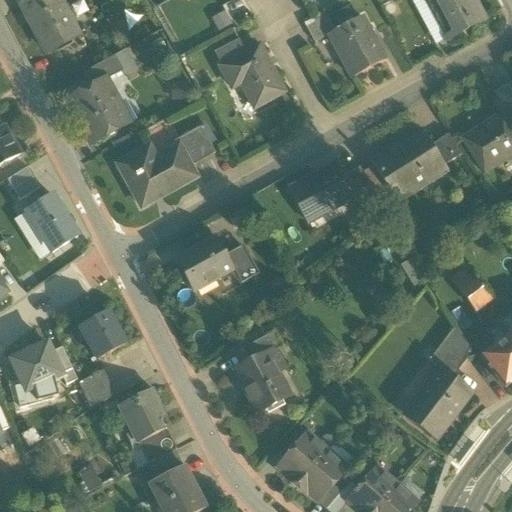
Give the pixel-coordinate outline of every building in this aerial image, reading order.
[(30,0),(20,6),(46,54),(79,37),(59,0),(30,0)] [(412,0),(411,1),(435,46),(446,40),(423,0),(412,0)] [(424,0),(446,40),(483,20),(472,0),(424,0)] [(225,13),(212,20),(218,33),(231,27),(225,13)] [(303,25),(314,45),(327,37),(333,34),(322,15),(303,25)] [(327,37),(351,80),(385,62),(361,19),(333,34),(327,37)] [(122,22),(109,28),(117,44),(130,37),(122,22)] [(213,55),(221,69),(246,55),(238,42),(213,55)] [(240,86),(253,111),(284,94),(259,48),(246,55),(221,69),(220,70),(231,91),(240,86)] [(115,57),(123,73),(121,74),(123,77),(137,70),(127,51),(115,57)] [(83,75),(91,89),(106,81),(106,82),(121,74),(123,73),(115,57),(83,75)] [(80,125),(89,142),(103,135),(104,136),(108,139),(114,135),(115,130),(114,129),(125,123),(111,98),(114,96),(106,82),(106,81),(91,89),(71,100),(79,116),(80,116),(84,122),(80,125)] [(511,82),(494,93),(506,112),(511,108),(511,82)] [(185,84),(171,84),(172,102),(186,102),(185,84)] [(461,140),(484,176),(511,157),(511,132),(501,115),(461,140)] [(0,167),(20,155),(4,128),(0,130),(0,167)] [(179,148),(191,168),(215,155),(200,129),(174,143),(178,149),(179,148)] [(389,191),(391,194),(420,175),(427,186),(448,172),(445,167),(431,146),(422,133),(395,150),(394,149),(371,164),(374,168),(389,191)] [(431,146),(445,167),(461,156),(448,135),(431,146)] [(118,167),(142,209),(196,179),(191,168),(179,148),(178,149),(152,163),(146,152),(118,167)] [(288,191),(307,225),(308,224),(305,220),(332,205),(334,209),(354,199),(342,178),(335,165),(288,191)] [(27,168),(7,181),(13,192),(33,179),(27,168)] [(389,191),(374,168),(363,175),(376,196),(378,199),(389,191)] [(354,199),(358,206),(376,196),(363,175),(359,169),(342,178),(354,199)] [(420,175),(391,194),(398,205),(427,186),(420,175)] [(33,179),(13,192),(19,202),(39,189),(33,179)] [(52,196),(26,213),(52,254),(78,237),(52,196)] [(305,220),(308,224),(334,209),(332,205),(305,220)] [(230,222),(235,233),(256,221),(250,211),(230,222)] [(52,254),(26,213),(13,221),(39,262),(52,254)] [(176,263),(194,295),(233,272),(226,260),(214,241),(176,263)] [(236,271),(243,284),(257,276),(243,251),(229,258),(236,271)] [(229,258),(226,260),(233,272),(233,273),(236,271),(229,258)] [(414,258),(400,266),(413,288),(427,280),(414,258)] [(452,281),(461,292),(472,284),(463,272),(452,281)] [(475,281),(472,284),(461,292),(475,311),(489,300),(475,281)] [(81,330),(97,361),(125,347),(108,315),(81,330)] [(511,315),(498,326),(507,337),(511,332),(511,315)] [(441,370),(452,379),(467,361),(468,347),(456,327),(452,332),(429,362),(441,371),(441,370)] [(241,352),(248,364),(265,355),(266,357),(276,352),(282,349),(274,335),(241,352)] [(511,344),(507,337),(480,357),(505,389),(511,382),(511,344)] [(51,354),(47,345),(11,362),(22,386),(26,394),(34,390),(54,381),(62,377),(51,354)] [(62,349),(51,354),(62,377),(66,387),(77,381),(62,349)] [(286,371),(276,352),(266,357),(276,376),(286,371)] [(233,372),(257,416),(289,399),(276,376),(266,357),(265,355),(248,364),(233,372)] [(408,413),(438,436),(471,393),(452,379),(441,370),(441,371),(408,413)] [(79,386),(90,409),(116,396),(104,373),(103,373),(79,386)] [(52,400),(58,398),(54,381),(34,390),(37,403),(52,400)] [(14,388),(20,410),(53,401),(52,400),(37,403),(34,390),(26,394),(22,386),(14,388)] [(133,433),(139,445),(166,432),(157,414),(162,411),(152,393),(132,403),(132,404),(118,411),(129,432),(133,433)] [(289,439),(298,447),(307,437),(313,430),(304,422),(289,439)] [(139,445),(149,464),(174,452),(176,451),(166,432),(139,445)] [(278,470),(298,487),(326,453),(307,437),(298,447),(278,470)] [(335,444),(326,453),(346,470),(354,461),(335,444)] [(183,469),(174,452),(149,464),(158,482),(183,469)] [(346,470),(326,453),(298,487),(317,503),(332,486),(346,470)] [(150,486),(163,511),(204,511),(205,511),(183,469),(158,482),(150,486)] [(349,504),(357,511),(375,511),(397,488),(377,471),(359,491),(348,504),(349,504)] [(405,479),(398,488),(415,503),(423,494),(405,479)] [(350,484),(341,494),(326,511),(342,511),(349,504),(348,504),(359,491),(350,484)] [(317,504),(326,511),(341,494),(332,486),(317,503),(317,504)] [(398,488),(397,488),(375,511),(409,511),(416,504),(415,503),(398,488)]
